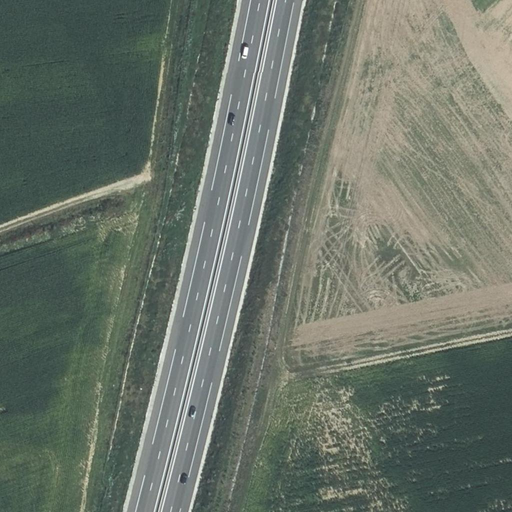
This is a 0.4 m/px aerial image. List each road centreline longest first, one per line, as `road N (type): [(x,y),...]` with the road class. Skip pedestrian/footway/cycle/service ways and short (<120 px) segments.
road 1 (motorway): [(167,511),(286,0)]
road 2 (motorway): [(258,0),(141,511)]
road 3 (track): [(174,0),(147,177)]
road 4 (track): [(0,232),(147,177)]
